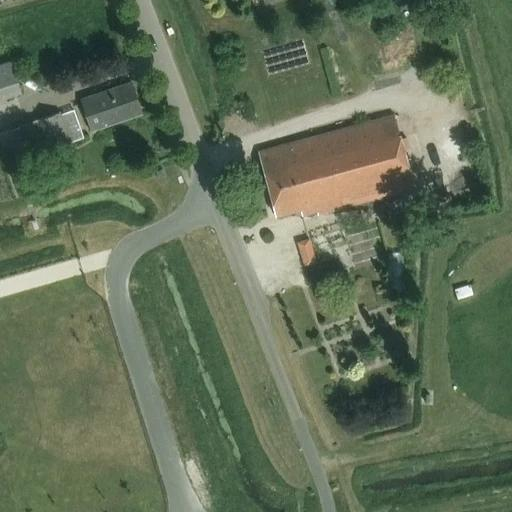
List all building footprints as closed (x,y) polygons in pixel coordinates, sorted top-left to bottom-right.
[(0,101),(22,94),(11,60),(0,63),(0,101)] [(92,129),(141,112),(131,82),(82,99),(92,129)] [(71,141),(63,117),(61,113),(0,133),(0,139),(10,169),(73,148),(71,141)] [(374,199),(415,188),(404,149),(401,139),(394,113),(259,150),(277,214),(301,208),(302,215),(318,210),(319,214),(358,204),(374,199)] [(407,137),(401,139),(404,149),(410,147),(407,137)] [(374,199),(358,204),(361,215),(377,210),(374,199)] [(317,262),(310,238),(297,242),(304,266),(317,262)] [(316,275),(308,278),(310,284),(318,282),(316,275)]
